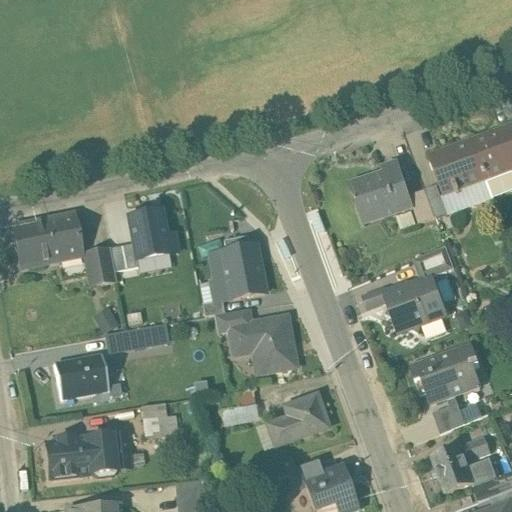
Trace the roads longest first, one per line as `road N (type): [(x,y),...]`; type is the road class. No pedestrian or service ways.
road 1 (unclassified): [(398,511),(309,271),(277,154)]
road 2 (unclassified): [(0,214),(277,154)]
road 3 (unclassified): [(277,154),(511,77)]
